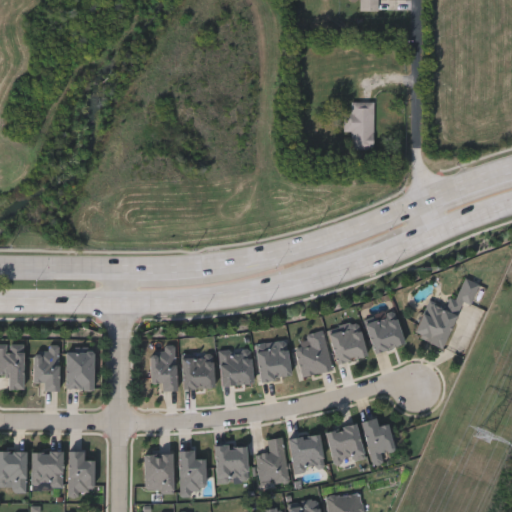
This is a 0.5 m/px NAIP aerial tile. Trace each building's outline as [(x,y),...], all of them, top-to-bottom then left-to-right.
[(359,0),(360,13),(382,13),(382,0),(359,0)] [(346,134),(353,134),(353,151),(375,151),(376,104),(353,103),(353,115),(346,115),(346,134)] [(462,300),(444,346),(415,335),(430,295),(454,304),(464,278),(479,283),(471,304),(462,300)] [(365,322),(395,314),(403,344),(373,352),(365,322)] [(366,355),(336,363),(329,332),(359,324),(366,355)] [(324,334),(332,369),(302,375),(295,340),(324,334)] [(286,339),(291,376),(261,380),(255,344),(286,339)] [(250,349),(252,383),(221,385),(219,351),(250,349)] [(213,357),(213,388),(182,388),(182,357),(213,357)] [(388,423),(393,450),(381,452),(383,463),(370,465),(361,420),(376,417),(377,425),(388,423)] [(364,457),(334,464),(325,430),(355,423),(364,457)] [(293,473),(288,437),(318,432),(324,468),(293,473)] [(288,480),(260,484),(256,454),(268,452),(266,439),(282,437),(288,480)] [(246,443),(247,478),(216,479),(215,444),(246,443)] [(25,490),(12,490),(12,481),(0,481),(0,450),(25,450),(25,490)] [(62,450),(62,486),(30,486),(30,450),(62,450)] [(189,450),(189,474),(180,474),(180,450),(189,450)] [(327,511),(326,497),(360,494),(361,511),(327,511)] [(289,511),(288,503),(318,499),(319,511),(289,511)]
